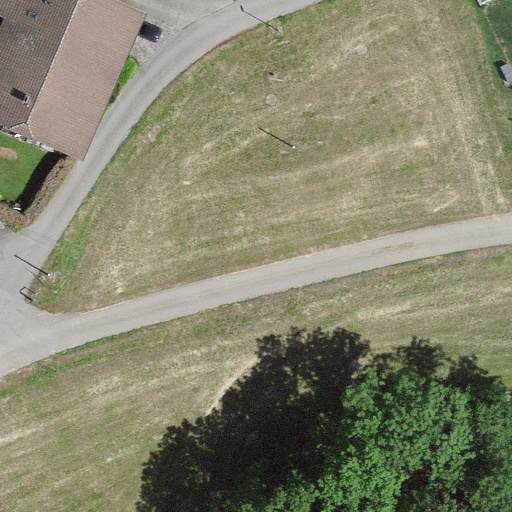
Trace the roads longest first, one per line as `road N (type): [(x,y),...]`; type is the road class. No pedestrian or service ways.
road 1 (residential): [(511,228),(329,264),(2,360)]
road 2 (residential): [(280,0),(184,45),(135,95),(28,256),(7,311),(2,360)]
